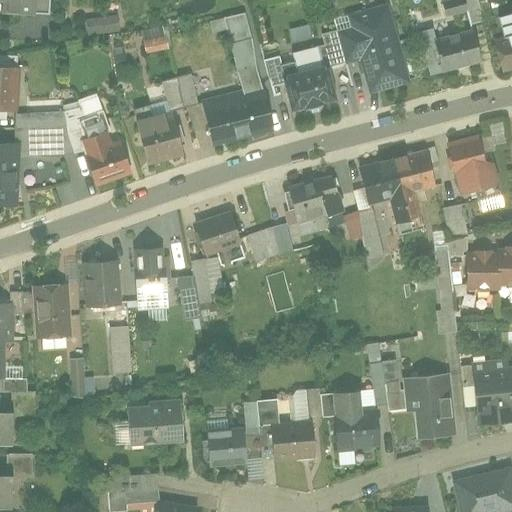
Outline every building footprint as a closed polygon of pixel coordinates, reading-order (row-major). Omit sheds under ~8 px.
[(0,0),(0,13),(40,18),(42,0),(0,0)] [(507,1),(490,8),(508,56),(511,54),(511,11),(511,12),(507,1)] [(350,27),(337,31),(346,65),(359,62),(367,94),(412,82),(391,4),(347,16),(350,27)] [(86,33),(118,31),(117,17),(86,19),(86,33)] [(307,23),(288,30),(292,42),(311,35),(307,23)] [(141,30),(143,52),(165,50),(163,27),(141,30)] [(421,43),(431,77),(483,63),(473,28),(421,43)] [(324,66),(280,78),(291,116),(335,103),(324,66)] [(0,67),(0,113),(15,115),(18,69),(0,67)] [(233,93),(244,139),(273,132),(262,86),(233,93)] [(204,100),(215,146),(244,139),(233,93),(204,100)] [(134,124),(145,164),(179,154),(167,114),(134,124)] [(128,174),(121,146),(107,149),(102,130),(80,136),(93,183),(128,174)] [(479,137),(445,147),(460,198),(494,189),(479,137)] [(426,153),(360,168),(368,204),(390,199),(395,222),(418,217),(411,191),(434,186),(426,153)] [(331,176),(310,182),(319,214),(341,208),(331,176)] [(310,182),(289,188),(298,220),(319,214),(310,182)] [(460,204),(442,208),(448,236),(465,232),(460,204)] [(343,214),(348,240),(360,237),(365,261),(382,257),(372,208),(343,214)] [(241,242),(233,214),(194,226),(203,253),(241,242)] [(246,233),(253,261),(292,250),(284,223),(246,233)] [(439,332),(453,331),(446,230),(431,232),(439,332)] [(164,248),(131,250),(136,309),(168,306),(164,248)] [(511,248),(498,249),(498,252),(467,251),(467,292),(499,292),(499,288),(511,287),(511,248)] [(190,259),(191,275),(178,276),(181,318),(216,315),(214,291),(220,290),(218,257),(190,259)] [(112,305),(108,261),(80,263),(83,307),(112,305)] [(32,286),(38,338),(67,335),(61,283),(32,286)] [(8,301),(0,299),(0,340),(4,341),(6,341),(12,341),(8,301)] [(111,373),(130,372),(128,325),(109,326),(111,373)] [(369,362),(380,360),(378,343),(366,345),(369,362)] [(94,396),(93,378),(83,378),(82,358),(70,358),(71,397),(94,396)] [(409,411),(413,441),(439,437),(430,376),(405,379),(403,361),(385,364),(392,413),(409,411)] [(511,364),(498,365),(501,416),(511,415),(511,364)] [(498,365),(472,367),(475,418),(501,416),(498,365)] [(291,417),(307,416),(306,389),(290,390),(291,417)] [(330,394),(335,450),(375,446),(371,410),(355,412),(353,392),(330,394)] [(129,445),(182,444),(181,400),(127,402),(129,445)] [(0,404),(0,444),(9,445),(11,405),(0,404)] [(315,456),(311,418),(268,423),(272,461),(315,456)] [(112,424),(114,446),(124,445),(122,423),(112,424)] [(203,435),(207,465),(245,459),(240,430),(203,435)] [(462,511),(500,511),(511,509),(511,481),(509,469),(455,483),(462,511)] [(0,473),(0,511),(16,511),(17,474),(0,473)] [(110,508),(155,503),(151,473),(107,478),(110,508)] [(199,511),(200,509),(162,501),(159,511),(199,511)]
